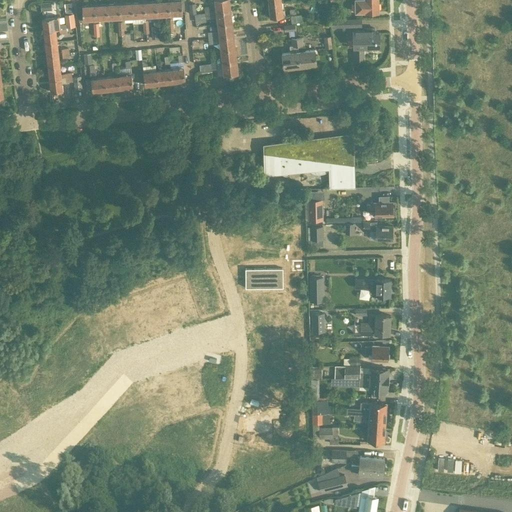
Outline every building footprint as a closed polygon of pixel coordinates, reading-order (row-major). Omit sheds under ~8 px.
[(157,16),(159,16),(170,15),(169,0),(157,1),(157,16)] [(182,14),(181,0),(173,0),(169,0),(170,15),(182,14)] [(214,0),(216,11),(231,10),(231,9),(229,0),(214,0)] [(379,12),(378,0),(354,0),(355,12),(379,12)] [(144,2),(145,17),(157,16),(157,1),(144,2)] [(283,16),(281,1),(267,3),(269,17),(283,16)] [(51,2),(41,3),(41,10),(52,10),(51,2)] [(133,17),(132,2),(120,3),(120,18),(133,17)] [(145,17),(144,2),(132,2),(133,17),(145,17)] [(107,4),(108,19),(120,18),(120,3),(107,4)] [(95,5),(96,20),(108,19),(107,4),(95,5)] [(83,20),(96,20),(95,5),(82,5),(83,20)] [(232,22),(231,10),(216,11),(217,24),(232,22)] [(212,18),(211,12),(205,13),(195,14),(196,23),(206,21),(206,19),(212,18)] [(67,28),(74,28),(74,27),(73,14),(65,14),(66,22),(67,28)] [(59,16),(54,17),(42,18),(44,31),(56,30),(59,29),(66,28),(67,28),(66,22),(60,23),(60,22),(59,16)] [(330,19),(330,27),(362,26),(362,18),(330,19)] [(234,35),(232,22),(217,24),(219,37),(234,35)] [(296,36),(295,24),(284,25),(284,31),(288,31),(289,37),(296,36)] [(364,28),(364,30),(346,31),(346,39),(354,39),(355,59),(364,59),(363,46),(379,46),(379,32),(375,33),(375,30),(373,30),(373,28),(364,28)] [(56,30),(44,31),(45,43),(57,42),(56,30)] [(234,35),(219,37),(220,49),(235,47),(234,35)] [(332,47),(330,35),(323,36),(325,48),(332,47)] [(57,42),(45,43),(47,55),(58,54),(57,42)] [(298,45),(291,46),(290,46),(291,52),(281,53),(283,68),(297,67),(300,66),(298,45)] [(304,45),(298,45),(300,66),(317,64),(315,49),(305,50),(304,45)] [(235,47),(220,49),(222,62),(237,60),(235,47)] [(90,53),(83,54),(85,63),(92,62),(90,53)] [(58,54),(47,55),(48,68),(60,66),(58,54)] [(238,73),(237,60),(222,62),(224,75),(238,73)] [(60,66),(48,68),(49,80),(61,78),(61,73),(60,66)] [(126,68),(127,74),(118,75),(119,88),(133,86),(131,73),(131,68),(131,67),(126,68)] [(184,67),(170,68),(171,82),(186,80),(184,67)] [(171,82),(170,68),(157,70),(158,83),(169,82),(171,82)] [(158,83),(157,70),(143,72),(145,85),(158,83)] [(95,78),(95,72),(90,72),(91,79),(92,91),(106,90),(105,77),(95,78)] [(118,75),(105,77),(106,90),(119,88),(118,75)] [(81,76),(73,77),(74,81),(74,88),(82,88),(81,76)] [(62,82),(61,78),(49,80),(51,92),(63,90),(62,82)] [(352,134),(281,142),(264,144),(265,152),(265,174),(281,172),(281,173),(282,173),(282,174),(283,174),(284,174),(284,175),(285,175),(286,175),(287,175),(288,175),(288,174),(289,174),(289,173),(290,173),(290,172),(291,172),(291,171),(308,169),(309,170),(310,171),(311,171),(312,171),(312,172),(313,172),(314,172),(315,172),(316,173),(317,173),(318,173),(319,173),(320,172),(321,172),(322,172),(323,172),(323,171),(324,171),(325,171),(326,170),(327,169),(328,169),(328,168),(329,168),(329,167),(330,166),(330,173),(329,173),(329,174),(329,175),(328,175),(328,176),(329,176),(329,177),(329,178),(330,178),(330,179),(330,186),(353,186),(352,134)] [(374,202),(366,203),(367,210),(374,210),(375,215),(393,215),(393,214),(394,213),(394,209),(392,208),(392,202),(388,202),(388,196),(379,196),(379,202),(374,202)] [(323,220),(322,200),(308,200),(309,220),(323,220)] [(377,225),(377,221),(363,221),(363,227),(370,228),(370,230),(376,230),(376,239),(392,239),(392,225),(377,225)] [(354,223),(345,223),(345,233),(354,233),(354,223)] [(322,226),(310,226),(311,240),(323,239),(322,226)] [(236,246),(234,246),(235,253),(237,253),(237,256),(253,256),(253,253),(264,252),(263,239),(271,238),(271,230),(241,231),(242,239),(236,239),(236,246)] [(292,260),(292,270),(304,270),(304,260),(292,260)] [(246,280),(247,288),(274,287),(273,278),(282,278),(282,268),(248,268),(248,280),(246,280)] [(322,301),(322,277),(310,277),(310,301),(322,301)] [(371,289),(371,294),(390,294),(390,278),(375,278),(375,279),(359,279),(359,288),(371,289)] [(176,290),(164,294),(170,315),(189,309),(186,301),(180,303),(176,290)] [(156,310),(150,312),(152,321),(170,315),(164,294),(152,298),(156,310)] [(254,311),(254,326),(257,326),(257,330),(258,330),(258,329),(265,329),(265,328),(264,328),(264,326),(280,326),(279,313),(279,309),(285,309),(285,298),(272,298),(272,308),(269,308),(269,306),(268,306),(268,307),(263,307),(263,306),(263,308),(260,308),(260,309),(263,309),(263,311),(254,311)] [(142,301),(130,305),(136,324),(138,323),(148,320),(142,301)] [(130,305),(121,308),(127,327),(134,324),(136,324),(130,305)] [(121,308),(111,311),(117,330),(119,329),(127,327),(121,308)] [(111,311),(101,315),(107,333),(115,331),(117,330),(111,311)] [(323,313),(311,314),(311,332),(323,332),(323,313)] [(371,315),(371,323),(361,323),(361,333),(375,334),(375,333),(389,333),(390,314),(374,314),(374,315),(371,315)] [(93,324),(86,326),(90,339),(107,333),(101,315),(91,318),(93,324)] [(74,337),(66,346),(82,361),(94,347),(88,341),(84,346),(74,337)] [(371,344),(371,346),(365,345),(364,353),(371,353),(370,360),(388,361),(389,345),(372,343),(372,344),(371,344)] [(66,346),(57,356),(67,364),(62,369),(69,375),(82,361),(66,346)] [(343,358),(344,365),(360,365),(360,357),(343,358)] [(370,367),(370,372),(360,372),(360,365),(344,365),(335,366),(334,378),(345,378),(387,380),(388,368),(370,367)] [(322,378),(321,366),(310,366),(310,378),(322,378)] [(275,374),(268,374),(268,382),(259,382),(259,393),(259,396),(271,396),(271,393),(289,393),(289,386),(289,377),(275,377),(275,374)] [(383,392),(387,392),(387,380),(345,378),(334,378),(331,378),(331,380),(330,386),(336,386),(338,387),(345,388),(345,387),(345,386),(349,386),(349,385),(369,385),(369,391),(383,392)] [(199,382),(181,387),(187,408),(199,404),(195,392),(202,390),(199,382)] [(181,387),(163,393),(165,402),(172,399),(175,412),(187,408),(181,387)] [(5,390),(0,393),(0,404),(7,415),(23,403),(18,396),(13,400),(5,390)] [(328,406),(327,399),(312,400),(312,413),(333,412),(333,406),(328,406)] [(139,407),(138,409),(152,422),(160,413),(146,400),(139,407)] [(360,402),(360,408),(347,408),(346,414),(354,415),(354,419),(360,419),(361,415),(385,417),(386,403),(360,402)] [(136,411),(131,417),(145,430),(152,422),(138,409),(136,411)] [(248,418),(249,432),(257,432),(257,434),(264,434),(264,432),(270,432),(270,419),(285,419),(285,411),(262,411),(262,417),(256,417),(257,418),(248,418)] [(322,414),(312,414),(312,424),(322,423),(322,414)] [(368,428),(384,429),(385,417),(361,415),(360,419),(368,420),(368,428)] [(125,423),(124,424),(138,437),(145,430),(131,417),(125,423)] [(122,426),(117,432),(131,445),(138,437),(124,424),(122,426)] [(337,436),(337,426),(319,427),(319,438),(329,438),(329,444),(338,444),(338,438),(333,438),(333,437),(337,436)] [(384,442),(384,429),(368,428),(367,440),(373,441),(384,442)] [(117,432),(105,445),(115,454),(120,449),(124,453),(131,445),(117,432)] [(265,471),(265,457),(267,457),(273,457),(273,446),(272,446),(262,446),(261,446),(261,456),(250,456),(248,456),(239,456),(239,464),(240,464),(240,471),(245,471),(249,471),(249,475),(260,475),(260,473),(260,471),(263,471),(265,471)] [(331,448),(331,461),(345,461),(346,449),(331,448)] [(384,458),(359,455),(358,457),(351,456),(350,464),(383,468),(384,458)] [(350,464),(350,470),(358,471),(358,474),(382,476),(383,468),(350,464)] [(321,492),(347,485),(344,475),(337,476),(335,468),(317,476),(321,492)] [(335,502),(357,505),(359,490),(336,496),(335,502)] [(360,510),(365,511),(373,511),(376,497),(368,495),(367,498),(362,497),(360,510)] [(45,502),(27,510),(28,511),(43,511),(48,510),(45,502)]
